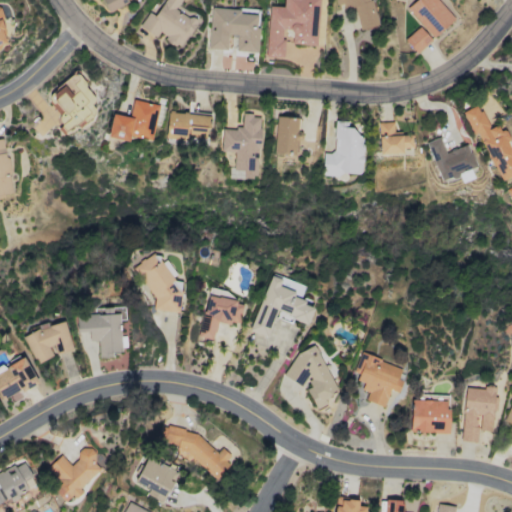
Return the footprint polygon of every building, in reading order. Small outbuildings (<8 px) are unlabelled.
[(121,0),(101,0),(105,8),(121,0)] [(139,27),(156,37),(157,35),(180,48),(195,21),(174,10),(177,3),(171,0),(163,0),(154,16),(147,12),(139,27)] [(315,46),(318,1),(298,0),(282,0),(282,7),(268,6),(265,57),(281,58),(283,30),(291,30),(290,44),(315,46)] [(372,0),(356,0),(341,0),(341,5),(356,5),(357,28),(374,27),(372,0)] [(415,0),(406,9),(432,38),(453,18),(435,0),(415,0)] [(256,52),(258,15),(238,14),(239,9),(210,8),(208,49),(226,50),(226,34),(236,34),(235,52),(256,52)] [(404,40),(416,54),(430,40),(418,27),(404,40)] [(96,117),(81,76),(49,87),(63,129),(96,117)] [(157,105),(132,100),(128,117),(112,114),(107,137),(127,142),(128,136),(149,141),(157,105)] [(461,114),(501,172),(504,170),(508,176),(511,173),(511,151),(494,126),(490,129),(474,105),(461,114)] [(183,142),(184,138),(206,138),(206,113),(165,112),(165,141),(183,142)] [(258,118),(246,114),(241,114),(241,123),(239,130),(222,129),(221,129),(221,148),(237,153),(238,148),(236,144),(239,135),(241,135),(247,137),(257,138),(258,138),(258,130),(258,129),(258,118)] [(273,154),(295,154),(296,140),(297,118),(275,117),(273,154)] [(322,153),(321,174),(360,176),(362,132),(347,132),(347,121),(334,120),(332,153),(322,153)] [(378,154),(402,153),(401,148),(411,148),(411,133),(392,133),(392,122),(377,122),(378,154)] [(427,142),(439,179),(448,176),(448,175),(474,166),(466,145),(444,153),(439,138),(427,142)] [(0,139),(0,195),(11,194),(2,139),(0,139)] [(180,282),(166,281),(168,259),(137,256),(135,283),(153,285),(151,310),(177,313),(180,282)] [(241,302),(210,296),(206,316),(226,320),(227,319),(237,321),(241,302)] [(120,352),(119,314),(75,315),(75,333),(88,332),(89,341),(97,340),(98,357),(111,357),(111,352),(120,352)] [(71,350),(63,321),(47,326),(46,323),(36,325),(37,331),(24,335),(32,363),(54,357),(53,355),(71,350)] [(282,365),(292,386),(307,379),(311,387),(305,390),(315,410),(325,405),(322,398),(336,392),(315,349),(282,365)] [(0,400),(0,401),(14,394),(15,395),(36,384),(23,357),(0,368),(0,400)] [(493,389),(464,387),(460,441),(475,442),(476,430),(490,431),(493,389)] [(447,433),(448,397),(440,396),(440,401),(427,401),(427,398),(410,397),(409,432),(447,433)] [(214,479),(223,469),(224,463),(219,458),(208,456),(209,449),(195,435),(186,433),(182,429),(167,426),(162,431),(160,438),(165,443),(173,445),(180,451),(189,453),(214,479)] [(46,468),(60,483),(53,490),(65,503),(100,470),(91,461),(95,457),(86,447),(68,464),(60,455),(46,468)] [(133,481),(163,498),(172,482),(169,480),(173,471),(147,456),(133,481)] [(0,472),(0,501),(4,499),(5,501),(36,482),(21,459),(0,472)] [(363,511),(364,507),(356,507),(357,499),(334,498),(333,511),(363,511)] [(400,511),(401,500),(384,500),(383,511),(400,511)] [(145,511),(128,503),(122,511),(145,511)]
